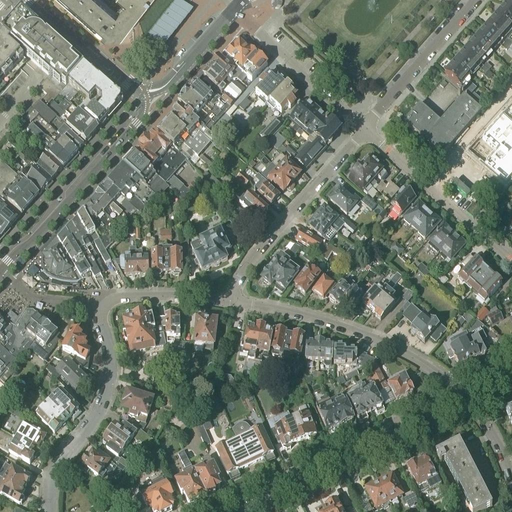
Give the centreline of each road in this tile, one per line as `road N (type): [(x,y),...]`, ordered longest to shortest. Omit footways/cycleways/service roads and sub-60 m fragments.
road 1 (residential): [(50,511),(57,466),(92,423),(110,382),(103,307),(135,297),(231,302)]
road 2 (residential): [(231,302),(305,316),(391,346),(466,397)]
road 3 (residential): [(242,511),(466,397)]
road 4 (residential): [(0,270),(137,124),(140,96)]
road 5 (residential): [(365,126),(247,265),(231,302)]
road 6 (residential): [(511,263),(365,126)]
road 7 (residential): [(365,126),(233,10)]
road 8 (residential): [(365,126),(475,0)]
road 9 (residential): [(140,96),(32,0)]
road 10 (residential): [(140,96),(163,89),(233,10)]
